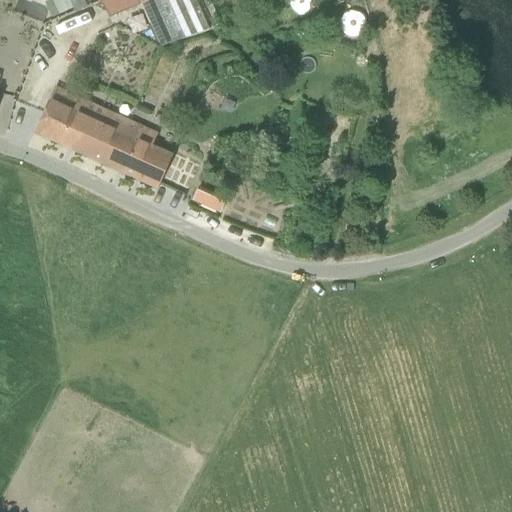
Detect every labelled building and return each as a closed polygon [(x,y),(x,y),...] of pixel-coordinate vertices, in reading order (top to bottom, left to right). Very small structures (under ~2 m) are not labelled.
[(52,17),(73,7),(70,0),(48,0),(45,1),(52,17)] [(98,0),(109,17),(140,4),(149,0),(98,0)] [(35,132),(44,136),(108,165),(157,188),(170,159),(151,151),(159,133),(124,118),(55,87),(35,132)] [(267,143),(273,149),(281,141),(275,135),(267,143)] [(371,192),(364,182),(354,189),(361,199),(371,192)]
